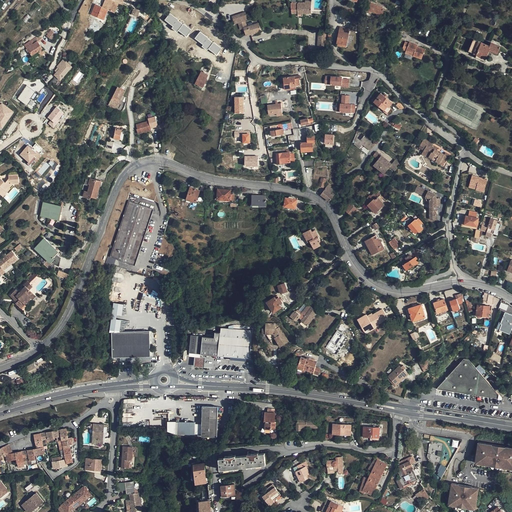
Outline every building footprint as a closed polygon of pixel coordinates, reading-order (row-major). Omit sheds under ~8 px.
[(104,0),(102,7),(108,9),(111,10),(114,12),(118,2),(113,0),(104,0)] [(369,3),(367,9),(372,11),(376,13),(375,16),(380,18),(381,16),(385,8),(383,7),(383,5),(377,2),(376,3),(376,5),(370,2),(369,3)] [(311,14),(311,5),(306,5),(306,3),(300,3),(298,5),(298,6),(291,6),(291,13),(298,13),(298,16),(302,16),(302,14),(311,14)] [(108,9),(102,7),(99,5),(95,4),(93,9),(91,14),(104,19),(108,9)] [(185,38),(191,30),(170,13),(164,20),(185,38)] [(234,23),(247,19),(245,13),(232,17),(234,23)] [(247,19),(234,23),(234,24),(238,23),(241,23),(243,29),(245,35),(247,36),(261,32),(259,23),(247,27),(245,21),(247,21),(247,19)] [(349,29),(350,23),(344,22),(343,28),(340,27),(337,46),(347,47),(350,29),(349,29)] [(431,30),(421,26),(418,33),(427,37),(431,30)] [(46,36),(51,40),(56,33),(50,30),(46,36)] [(327,32),(318,31),(317,46),(326,47),(327,32)] [(199,32),(194,39),(203,45),(202,46),(216,56),(221,48),(199,32)] [(476,57),(485,60),(489,51),(497,54),(500,46),(496,44),(495,46),(491,44),(490,46),(473,39),(469,51),(477,54),(476,57)] [(42,47),(38,41),(27,48),(32,54),(42,47)] [(402,50),(406,51),(414,54),(413,56),(422,59),(425,49),(417,46),(417,45),(409,42),(409,43),(405,42),(402,50)] [(56,72),(53,75),(59,81),(72,68),(64,59),(53,69),(56,72)] [(202,71),(200,74),(196,83),(203,86),(208,77),(207,77),(208,74),(202,71)] [(290,86),(296,86),(300,85),(298,78),(300,78),(300,75),(284,78),(284,79),(284,83),(285,89),(291,89),(290,86)] [(349,86),(349,78),(342,78),(342,76),(324,76),(324,86),(349,86)] [(27,105),(35,90),(25,86),(18,100),(27,105)] [(117,87),(108,104),(115,108),(124,90),(117,87)] [(84,105),(76,121),(83,124),(95,102),(99,104),(103,97),(92,92),(89,97),(84,105)] [(383,95),(380,93),(374,102),(384,110),(383,112),(387,115),(392,109),(389,107),(393,103),(386,98),(388,96),(385,94),(383,95)] [(349,104),(349,95),(340,95),(340,113),(355,113),(355,104),(349,104)] [(235,114),(244,113),(243,97),(234,97),(235,114)] [(0,127),(2,129),(14,112),(2,102),(0,104),(0,127)] [(278,104),(276,104),(267,105),(269,114),(277,113),(277,115),(282,114),(281,103),(278,104)] [(47,117),(50,120),(48,123),(53,128),(65,114),(56,106),(47,117)] [(149,120),(149,121),(151,127),(159,124),(158,122),(154,123),(152,118),(156,117),(158,121),(164,119),(162,110),(149,116),(150,119),(149,120)] [(151,127),(149,121),(137,125),(138,129),(141,128),(142,132),(152,129),(151,127)] [(315,125),(297,129),(299,136),(310,133),(316,132),(315,130),(318,130),(318,129),(319,129),(318,124),(317,125),(315,125)] [(122,129),(116,128),(114,137),(120,138),(122,129)] [(241,130),(241,137),(243,137),(244,142),(250,141),(249,131),(243,131),(243,130),(241,130)] [(325,134),(324,143),(333,144),(334,135),(325,134)] [(354,145),(360,148),(361,146),(371,150),(375,142),(358,135),(354,145)] [(314,136),(307,137),(308,142),(301,143),(302,151),(313,150),(312,142),(314,142),(314,136)] [(420,145),(425,148),(425,147),(428,149),(425,154),(428,156),(428,157),(435,161),(443,166),(449,156),(445,154),(444,155),(440,153),(440,154),(437,152),(434,151),(436,148),(433,145),(434,144),(430,141),(429,142),(424,139),(420,145)] [(31,165),(40,155),(27,145),(19,155),(31,165)] [(434,162),(435,161),(428,157),(428,156),(425,154),(428,149),(425,147),(425,148),(421,154),(434,162)] [(268,151),(269,157),(274,156),(274,155),(277,155),(278,163),(295,161),(294,153),(290,153),(289,152),(292,152),(291,148),(280,150),(268,151)] [(354,158),(359,153),(352,148),(348,153),(354,158)] [(244,166),(258,166),(258,156),(244,156),(244,166)] [(395,171),(398,167),(392,163),(391,164),(381,156),(378,159),(373,165),(384,173),(389,167),(395,171)] [(84,184),(88,185),(90,178),(91,178),(92,175),(89,173),(86,177),(84,184)] [(0,191),(2,193),(6,188),(8,190),(11,187),(10,187),(13,183),(20,182),(19,174),(10,176),(10,179),(7,183),(0,177),(0,176),(0,191)] [(487,180),(472,176),(470,184),(477,186),(476,189),(484,191),(487,180)] [(90,178),(88,185),(89,186),(88,191),(84,191),(83,196),(90,197),(91,195),(96,197),(101,181),(91,178),(90,178)] [(325,198),(329,201),(334,196),(332,194),(333,193),(334,191),(333,188),(328,184),(326,187),(322,192),(320,195),(322,196),(325,198)] [(434,206),(435,198),(435,194),(417,184),(414,190),(425,196),(428,198),(429,199),(429,200),(428,204),(427,217),(427,218),(428,218),(434,219),(434,215),(433,214),(434,206)] [(12,188),(11,187),(8,190),(6,188),(2,193),(4,196),(12,188)] [(187,199),(196,202),(200,190),(190,187),(187,199)] [(230,200),(231,190),(218,189),(217,198),(230,200)] [(266,195),(252,195),(252,204),(266,204),(266,195)] [(372,209),(375,212),(375,213),(384,204),(380,200),(382,198),(379,195),(374,200),(371,196),(370,195),(363,202),(370,210),(372,209)] [(397,201),(390,195),(387,197),(394,204),(397,201)] [(295,207),(297,199),(286,198),(285,206),(295,207)] [(39,201),(37,214),(40,215),(59,219),(62,206),(39,201)] [(130,202),(126,217),(134,220),(138,204),(130,202)] [(148,224),(152,209),(138,204),(134,220),(148,224)] [(356,209),(350,204),(345,210),(351,215),(356,209)] [(468,216),(466,216),(465,224),(477,226),(479,218),(476,217),(477,212),(469,211),(468,216)] [(477,228),(477,226),(465,224),(466,216),(464,215),(463,225),(477,228)] [(149,224),(148,224),(134,220),(126,217),(123,217),(110,257),(135,265),(149,224)] [(490,220),(484,217),(481,229),(488,231),(487,234),(490,236),(493,228),(495,229),(498,221),(491,218),(490,220)] [(421,224),(417,219),(416,220),(415,220),(408,225),(415,233),(418,231),(419,232),(423,229),(420,225),(421,224)] [(308,230),(305,232),(307,234),(310,241),(314,248),(322,244),(315,230),(312,231),(311,229),(308,230)] [(367,248),(368,247),(370,246),(374,254),(384,248),(380,241),(379,241),(376,235),(364,242),(367,248)] [(44,238),(35,248),(50,262),(59,266),(61,257),(56,253),(58,250),(44,238)] [(396,249),(401,245),(395,238),(391,242),(396,249)] [(415,247),(405,253),(407,257),(403,259),(400,261),(406,270),(419,262),(417,259),(416,257),(418,256),(419,255),(415,247)] [(3,257),(0,259),(0,264),(0,265),(0,271),(2,274),(5,271),(4,269),(18,258),(12,251),(7,255),(4,257),(3,257)] [(361,285),(356,281),(351,288),(356,291),(361,285)] [(19,289),(13,294),(17,300),(18,299),(20,301),(19,302),(17,303),(20,306),(24,302),(26,304),(33,299),(32,298),(35,294),(31,289),(34,286),(31,282),(25,286),(27,288),(22,292),(19,289)] [(278,285),(281,293),(287,291),(284,283),(282,284),(278,285)] [(462,302),(459,294),(455,295),(455,296),(452,297),(453,299),(450,301),(452,306),(462,302)] [(267,301),(274,312),(281,307),(279,304),(282,302),(279,297),(276,299),(275,296),(267,301)] [(444,299),(440,300),(438,301),(434,302),(438,313),(440,312),(445,310),(448,309),(444,299)] [(307,325),(314,317),(312,316),(314,313),(316,310),(308,304),(302,312),(298,309),(296,311),(294,312),(290,316),(296,320),(299,317),(302,320),(302,321),(307,325)] [(425,317),(421,305),(409,308),(413,321),(425,317)] [(476,312),(476,315),(478,317),(480,317),(482,316),(488,316),(489,313),(489,310),(490,307),(477,305),(476,312)] [(373,326),(377,324),(388,317),(382,309),(368,317),(367,315),(358,320),(365,333),(374,328),(373,326)] [(511,334),(511,333),(511,315),(505,313),(501,323),(502,324),(502,325),(509,327),(507,332),(511,334)] [(403,321),(408,330),(412,328),(407,319),(403,321)] [(265,323),(266,329),(269,329),(270,334),(273,334),(274,334),(275,334),(277,336),(275,337),(275,338),(280,347),(289,342),(283,332),(282,333),(279,327),(277,328),(274,323),(265,323)] [(203,336),(196,335),(191,335),(190,352),(249,358),(252,331),(221,327),(221,332),(215,331),(215,337),(203,336)] [(336,354),(347,336),(336,330),(326,348),(336,354)] [(149,331),(111,332),(112,358),(150,356),(149,331)] [(205,358),(194,357),(193,368),(205,369),(205,358)] [(298,367),(313,373),(313,374),(318,376),(320,368),(315,367),(317,362),(301,357),(298,367)] [(501,397),(466,360),(462,359),(436,388),(436,389),(501,398),(501,397)] [(430,368),(427,360),(419,363),(423,371),(430,368)] [(400,365),(388,376),(396,383),(403,377),(404,378),(408,374),(404,370),(405,368),(403,365),(402,367),(400,365)] [(430,377),(427,374),(422,379),(425,382),(430,377)] [(395,386),(404,378),(403,377),(396,383),(388,376),(387,377),(395,386)] [(218,406),(203,406),(202,424),(201,434),(201,436),(217,436),(217,424),(218,406)] [(265,429),(270,429),(271,426),(276,426),(276,422),(275,422),(275,412),(275,409),(267,408),(267,412),(265,412),(264,421),(265,421),(265,429)] [(308,418),(301,418),(297,418),(296,430),(301,430),(301,428),(317,428),(317,418),(308,418)] [(177,434),(201,434),(202,424),(195,424),(195,422),(189,422),(178,421),(177,434)] [(103,444),(104,425),(93,423),(92,443),(103,444)] [(223,425),(217,424),(217,436),(222,438),(227,427),(223,425)] [(351,434),(351,425),(333,424),(333,433),(351,434)] [(379,437),(379,427),(363,427),(363,436),(379,437)] [(67,429),(60,430),(61,436),(66,460),(53,462),(53,467),(46,472),(53,481),(60,476),(54,468),(67,465),(67,463),(73,462),(70,445),(73,444),(72,438),(68,438),(67,429)] [(42,440),(58,437),(57,431),(34,435),(36,445),(43,443),(42,440)] [(440,482),(455,452),(462,440),(430,436),(427,459),(428,460),(435,481),(440,482)] [(482,444),(476,443),(474,462),(475,462),(511,467),(511,450),(510,451),(510,448),(500,447),(500,449),(497,448),(497,446),(487,445),(486,447),(482,446),(482,444)] [(132,460),(133,447),(123,446),(122,467),(129,468),(129,460),(132,460)] [(5,450),(3,447),(0,448),(0,455),(12,450),(10,447),(5,450)] [(28,450),(29,456),(30,460),(36,459),(35,455),(45,453),(44,447),(37,448),(28,450)] [(26,457),(24,451),(6,455),(8,460),(17,459),(17,462),(23,461),(23,457),(26,457)] [(225,456),(225,457),(219,458),(220,469),(266,464),(265,453),(258,454),(258,452),(253,454),(247,453),(248,455),(236,456),(236,455),(231,456),(225,456)] [(367,469),(372,471),(378,459),(379,460),(380,458),(376,456),(367,469)] [(327,461),(327,467),(329,467),(329,470),(335,470),(338,470),(338,472),(343,472),(342,457),(336,457),(336,460),(327,461)] [(101,470),(101,459),(86,458),(86,469),(101,470)] [(413,469),(413,468),(408,458),(402,461),(403,464),(398,466),(399,468),(397,469),(401,478),(396,481),(400,489),(403,488),(403,486),(408,484),(409,485),(411,486),(414,486),(415,484),(417,479),(413,469)] [(363,490),(365,491),(372,495),(386,464),(379,460),(378,459),(372,471),(368,479),(363,490)] [(304,477),(307,475),(310,473),(306,466),(307,465),(305,462),(298,466),(299,470),(295,472),(301,482),(305,480),(304,477)] [(206,482),(204,463),(194,464),(196,483),(206,482)] [(268,476),(264,470),(243,485),(247,490),(268,476)] [(274,482),(278,478),(273,473),(269,477),(274,482)] [(364,494),(365,491),(363,490),(368,479),(364,477),(359,491),(364,494)] [(0,497),(8,491),(1,481),(0,481),(0,497)] [(133,481),(125,482),(126,490),(126,494),(129,494),(132,510),(142,508),(140,492),(139,492),(134,488),(133,481)] [(118,491),(126,490),(125,482),(117,483),(118,491)] [(235,494),(234,484),(221,486),(222,496),(235,494)] [(267,488),(268,489),(270,491),(266,493),(263,496),(270,505),(275,502),(273,499),(280,494),(273,484),(267,488)] [(453,505),(458,487),(455,487),(456,485),(452,485),(449,504),(450,504),(453,505)] [(458,487),(453,505),(455,505),(476,508),(477,507),(479,488),(476,487),(476,489),(473,488),(473,487),(459,485),(459,487),(458,487)] [(73,495),(78,501),(80,504),(91,495),(84,487),(73,495)] [(429,497),(424,489),(419,492),(422,498),(423,497),(425,500),(429,497)] [(23,505),(28,511),(30,511),(43,501),(37,493),(23,505)] [(73,495),(68,500),(73,505),(78,501),(73,495)] [(340,511),(341,511),(343,506),(327,499),(322,511),(324,511),(340,511)] [(73,505),(68,500),(62,505),(67,511),(70,511),(75,508),(73,505)] [(200,511),(210,511),(210,500),(199,501),(200,511)]
